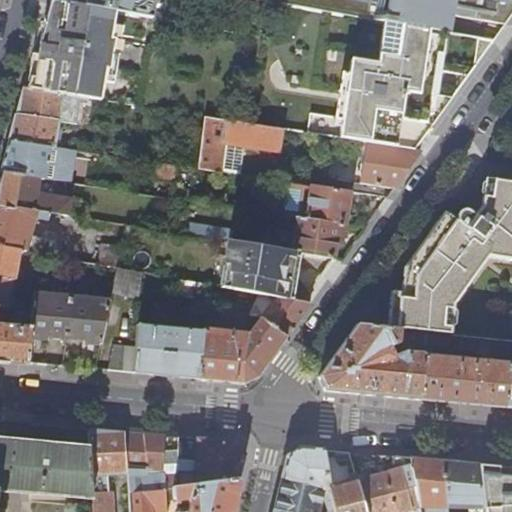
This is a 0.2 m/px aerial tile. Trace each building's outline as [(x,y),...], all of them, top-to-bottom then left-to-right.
[(51,0),(51,1),(115,12),(148,17),(150,0),(263,0),(264,1),(382,21),(438,31),(441,13),(443,4),(496,14),(498,2),(503,3),(503,0),(51,0)] [(496,14),(443,4),(441,13),(505,24),(511,13),(511,0),(503,0),(503,3),(498,2),(496,14)] [(30,76),(27,89),(71,96),(100,101),(105,68),(110,69),(114,38),(110,37),(115,12),(51,1),(46,22),(41,43),(40,43),(37,59),(39,59),(36,77),(30,76)] [(367,142),(416,149),(453,96),(429,92),(438,31),(382,21),(376,62),(350,59),(341,117),(310,112),(307,132),(309,133),(367,142)] [(474,67),(493,40),(478,37),(473,66),(474,67)] [(11,131),(8,141),(45,146),(51,147),(56,121),(67,123),(71,96),(27,89),(22,88),(19,100),(11,131)] [(198,168),(220,171),(225,137),(243,141),(243,143),(281,149),(284,129),(227,120),(204,117),(198,168)] [(220,171),(240,174),(243,143),(243,141),(225,137),(220,171)] [(4,156),(0,172),(35,177),(40,177),(45,146),(8,141),(4,156)] [(360,182),(393,188),(415,157),(421,150),(416,149),(367,142),(360,182)] [(73,151),(51,147),(45,146),(40,177),(67,182),(73,151)] [(176,165),(156,162),(154,178),(174,181),(176,165)] [(176,165),(174,181),(184,183),(187,166),(176,165)] [(0,172),(0,206),(36,212),(37,211),(51,213),(68,216),(70,199),(33,193),(35,177),(0,172)] [(511,182),(483,178),(478,207),(474,213),(466,208),(464,208),(460,208),(457,210),(456,211),(456,212),(455,214),(455,216),(455,219),(444,212),(439,219),(409,260),(405,293),(391,291),(387,329),(415,332),(425,333),(449,336),(451,336),(454,306),(485,262),(486,261),(488,259),(489,259),(490,254),(506,256),(505,261),(511,261),(511,182)] [(296,183),(290,217),(344,225),(350,191),(296,183)] [(0,245),(20,249),(26,250),(26,252),(37,253),(41,254),(44,238),(30,236),(35,218),(48,221),(51,213),(37,211),(36,212),(0,206),(0,245)] [(281,215),(276,248),(292,251),(334,258),(336,243),(341,243),(344,225),(290,217),(281,215)] [(188,235),(228,241),(230,229),(190,223),(188,235)] [(276,297),(306,302),(312,292),(297,274),(289,272),(292,251),(276,248),(228,241),(220,287),(261,294),(269,295),(276,297)] [(20,249),(0,245),(0,277),(12,280),(15,280),(20,249)] [(139,298),(143,272),(118,268),(117,267),(112,293),(139,298)] [(12,280),(0,277),(0,307),(1,308),(6,309),(12,280)] [(207,298),(209,284),(181,279),(178,293),(207,298)] [(46,335),(66,337),(70,297),(34,293),(32,313),(30,337),(46,339),(46,335)] [(261,317),(276,297),(269,295),(261,294),(251,315),(261,317)] [(86,342),(101,344),(110,301),(70,297),(66,337),(85,339),(86,342)] [(276,297),(261,317),(261,318),(287,337),(300,317),(310,303),(306,302),(276,297)] [(0,361),(27,363),(30,337),(32,313),(6,309),(5,316),(15,318),(14,328),(0,326),(0,310),(1,308),(0,307),(0,361)] [(258,377),(287,337),(261,318),(250,334),(204,328),(204,330),(199,379),(213,380),(243,383),(258,377)] [(150,375),(199,379),(204,330),(138,324),(136,347),(114,345),(108,371),(150,375)] [(362,326),(356,326),(319,377),(326,391),(373,396),(419,400),(423,366),(423,357),(423,355),(405,354),(394,358),(390,348),(398,344),(424,346),(424,345),(425,333),(415,332),(387,329),(362,326)] [(448,347),(449,336),(425,333),(424,345),(448,347)] [(510,354),(511,343),(493,341),(492,351),(510,354)] [(423,366),(419,400),(465,403),(505,407),(508,377),(509,368),(509,364),(475,362),(423,357),(423,366)] [(105,430),(87,429),(89,448),(92,499),(93,511),(118,511),(117,490),(113,491),(112,474),(127,473),(124,432),(105,430)] [(145,434),(124,432),(127,473),(128,495),(165,492),(162,470),(164,436),(145,434)] [(177,437),(164,436),(162,470),(165,492),(169,491),(169,489),(173,489),(176,488),(177,471),(177,437)] [(196,485),(240,479),(245,456),(236,443),(177,437),(177,471),(186,471),(197,470),(196,485)] [(92,499),(89,448),(15,441),(0,440),(0,511),(5,511),(6,510),(0,508),(0,490),(14,492),(92,499)] [(286,465),(283,479),(323,488),(322,494),(329,511),(336,510),(336,511),(365,511),(357,481),(349,453),(300,449),(288,457),(286,465)] [(361,480),(357,481),(365,511),(394,511),(380,456),(368,455),(355,454),(361,480)] [(419,511),(410,459),(396,457),(380,456),(394,511),(403,511),(407,511),(406,511),(419,511)] [(426,460),(410,459),(419,511),(447,511),(441,462),(426,460)] [(460,463),(441,462),(447,511),(460,511),(460,508),(471,508),(470,511),(483,511),(478,465),(460,463)] [(511,511),(511,467),(478,465),(483,511),(511,511)] [(231,511),(232,511),(240,479),(196,485),(176,488),(173,489),(173,499),(180,504),(188,503),(188,511),(231,511)] [(323,488),(283,479),(280,490),(275,510),(282,511),(317,511),(322,494),(323,488)] [(166,511),(165,492),(128,495),(129,511),(166,511)]
